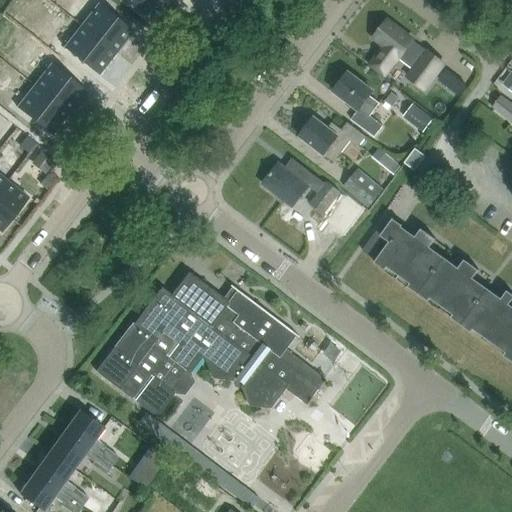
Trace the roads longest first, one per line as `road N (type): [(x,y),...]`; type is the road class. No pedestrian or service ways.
road 1 (residential): [(431,386),(191,196)]
road 2 (residential): [(191,196),(339,0)]
road 3 (residential): [(0,299),(126,147)]
road 4 (residential): [(126,147),(238,0)]
road 5 (residential): [(0,444),(43,388),(52,361),(44,338),(0,305)]
road 6 (residential): [(335,511),(431,386)]
